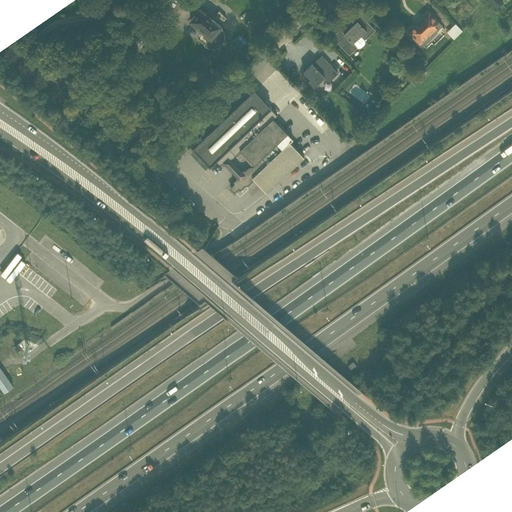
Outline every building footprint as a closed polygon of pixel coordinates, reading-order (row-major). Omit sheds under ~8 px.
[(209,40),(223,26),(205,7),(191,21),(209,40)] [(364,40),(376,30),(359,11),(353,16),(357,21),(344,33),(336,24),(327,33),(349,56),(358,48),(353,43),(360,36),(364,40)] [(446,29),(430,12),(424,17),(427,19),(419,27),(417,25),(409,32),(425,50),(432,44),(433,46),(444,35),(442,33),(446,29)] [(464,41),(473,32),(465,24),(456,33),(464,41)] [(328,81),(338,72),(321,54),(303,71),(311,79),(308,81),(314,87),(325,77),(328,81)] [(255,92),(194,149),(212,167),(220,159),(237,177),(228,185),(237,194),(254,178),(267,193),(305,157),(291,141),(294,139),(273,116),(276,114),(255,92)] [(257,185),(247,193),(258,206),(268,199),(257,185)] [(15,385),(0,364),(0,385),(5,392),(15,385)]
